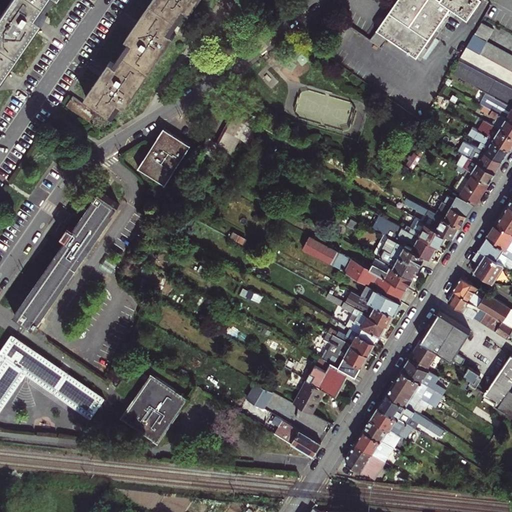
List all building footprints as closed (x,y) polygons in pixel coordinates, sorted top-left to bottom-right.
[(0,83),(47,15),(44,13),(52,0),(11,0),(0,16),(0,17),(2,20),(0,23),(0,83)] [(152,0),(127,37),(129,39),(122,50),(114,62),(111,60),(86,95),(91,99),(114,115),(122,103),(126,106),(175,34),(171,32),(187,9),(191,11),(197,0),(152,0)] [(396,0),(370,38),(381,46),(387,37),(417,56),(421,49),(451,7),(457,11),(467,18),(479,0),(396,0)] [(427,53),(457,11),(451,7),(421,49),(427,53)] [(467,45),(511,69),(511,54),(486,40),(492,28),(480,22),(467,45)] [(486,92),(511,105),(511,89),(458,60),(451,73),(486,92)] [(486,105),(511,119),(511,105),(486,92),(485,95),(490,98),(486,105)] [(95,124),(101,115),(86,105),(72,96),(67,104),(95,124)] [(438,96),(432,105),(437,108),(443,98),(438,96)] [(114,115),(91,99),(86,105),(101,115),(110,121),(114,115)] [(483,118),(485,119),(511,133),(511,119),(486,105),(481,102),(478,108),(486,112),(483,118)] [(230,116),(246,124),(253,112),(237,104),(230,116)] [(239,137),(246,124),(230,116),(223,128),(239,137)] [(472,126),(510,147),(511,144),(511,133),(485,119),(482,124),(475,120),(472,126)] [(481,140),(478,146),(502,160),(510,147),(472,126),(468,133),(481,140)] [(165,183),(190,144),(164,127),(138,167),(165,183)] [(233,149),(239,137),(223,128),(217,141),(233,149)] [(477,160),(495,170),(502,160),(478,146),(463,138),(457,149),(464,153),(477,160)] [(464,153),(458,164),(469,170),(471,171),(477,160),(464,153)] [(471,171),(472,172),(489,181),(495,170),(477,160),(471,171)] [(469,170),(458,164),(455,169),(466,175),(469,170)] [(472,172),(459,193),(475,202),(489,181),(472,172)] [(119,204),(99,191),(82,216),(74,210),(71,215),(72,216),(65,226),(67,227),(61,235),(66,238),(14,314),(34,327),(119,204)] [(454,199),(469,208),(467,213),(468,213),(475,202),(459,193),(458,192),(455,198),(454,199)] [(454,199),(455,198),(449,195),(446,201),(467,213),(469,208),(454,199)] [(461,225),(436,212),(406,196),(405,199),(405,202),(408,204),(425,213),(422,220),(445,233),(453,237),(461,225)] [(443,200),(436,212),(461,225),(468,213),(467,213),(446,201),(443,200)] [(511,204),(508,202),(497,220),(511,228),(511,204)] [(411,247),(425,255),(430,258),(437,245),(409,230),(379,214),(377,219),(399,231),(400,232),(415,240),(411,247)] [(358,221),(351,217),(348,223),(355,227),(358,221)] [(416,217),(409,230),(437,245),(438,246),(445,233),(422,220),(416,217)] [(511,228),(497,220),(488,234),(505,244),(511,233),(511,228)] [(338,250),(310,234),(303,247),(331,263),(338,250)] [(495,260),(505,244),(488,234),(478,250),(495,260)] [(386,248),(380,258),(413,276),(425,255),(411,247),(397,240),(391,250),(386,248)] [(478,250),(472,259),(479,263),(475,271),(494,283),(504,265),(495,260),(478,250)] [(370,267),(407,287),(413,276),(380,258),(376,256),(370,267)] [(344,270),(367,282),(400,300),(407,287),(370,267),(351,257),(344,270)] [(481,321),(495,330),(501,320),(511,326),(511,306),(472,282),(473,281),(462,275),(453,289),(456,291),(487,311),(481,321)] [(400,300),(367,282),(361,294),(365,297),(394,313),(395,313),(402,301),(400,300)] [(388,324),(394,313),(365,297),(361,294),(352,290),(346,301),(347,302),(387,324),(388,324)] [(487,311),(456,291),(450,302),(481,321),(487,311)] [(350,327),(375,341),(377,342),(387,324),(347,302),(341,298),(340,301),(343,302),(341,305),(352,311),(349,317),(353,320),(350,327)] [(439,351),(461,365),(466,359),(457,352),(471,330),(439,311),(421,339),(439,351)] [(511,326),(501,320),(495,330),(511,340),(511,326)] [(330,325),(327,330),(333,334),(368,353),(369,353),(375,341),(350,327),(346,333),(339,329),(338,330),(330,325)] [(91,417),(104,398),(11,334),(0,349),(0,408),(26,372),(91,417)] [(323,358),(348,371),(355,375),(368,353),(333,334),(329,340),(332,342),(323,358)] [(272,336),(265,348),(287,359),(293,347),(272,336)] [(420,339),(408,357),(428,368),(439,351),(421,339),(420,339)] [(511,351),(507,359),(485,394),(495,400),(494,403),(511,414),(511,382),(511,381),(511,379),(511,351)] [(306,378),(325,389),(335,394),(348,371),(323,358),(319,355),(306,378)] [(408,357),(401,369),(442,394),(445,389),(436,383),(441,376),(428,368),(408,357)] [(442,394),(401,369),(394,380),(422,397),(435,406),(442,394)] [(484,377),(472,369),(471,371),(465,381),(480,391),(485,382),(482,380),(484,377)] [(120,417),(157,442),(188,398),(151,372),(120,417)] [(298,404),(312,412),(325,389),(306,378),(294,402),(298,404)] [(394,380),(386,391),(416,410),(418,407),(416,407),(422,397),(394,380)] [(268,399),(273,390),(256,381),(247,397),(264,407),(268,399)] [(386,391),(378,404),(413,426),(416,428),(419,424),(424,428),(425,426),(435,431),(439,425),(427,418),(416,410),(386,391)] [(435,406),(422,397),(416,407),(418,407),(416,410),(427,418),(435,406)] [(268,399),(264,407),(275,414),(280,406),(268,399)] [(302,420),(309,422),(309,424),(316,426),(316,429),(322,429),(327,420),(312,412),(298,404),(296,417),(303,418),(302,420)] [(378,404),(370,417),(400,436),(405,439),(413,426),(378,404)] [(400,436),(370,417),(366,423),(363,428),(391,447),(393,448),(400,436)] [(285,428),(281,435),(310,453),(313,454),(321,441),(283,418),(279,425),(285,428)] [(363,428),(354,441),(372,452),(375,447),(382,452),(384,448),(389,451),(391,447),(363,428)] [(345,456),(346,462),(360,470),(361,469),(372,476),(383,459),(372,452),(354,441),(345,456)] [(383,459),(383,460),(389,451),(384,448),(382,452),(375,447),(372,452),(383,459)] [(491,468),(488,473),(494,477),(496,478),(499,473),(491,468)] [(496,478),(494,477),(490,484),(496,487),(499,480),(496,478)]
